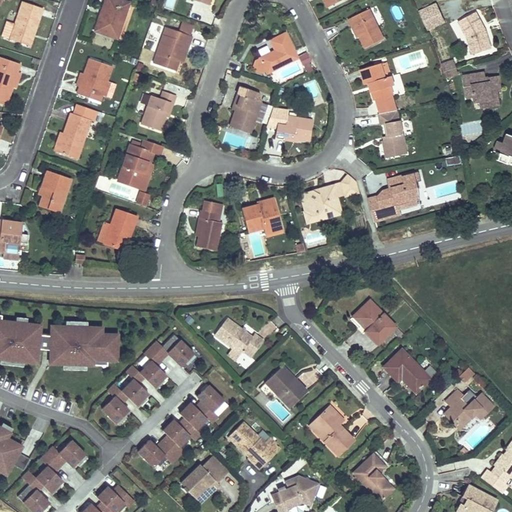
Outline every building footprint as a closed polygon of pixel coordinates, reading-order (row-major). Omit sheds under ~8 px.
[(100,14),(94,31),(116,39),(128,3),(119,0),(104,0),(101,11),(103,12),(102,15),(100,14)] [(33,34),(42,8),(22,2),(14,25),(9,40),(29,46),(32,37),(31,36),(32,33),(33,34)] [(418,9),(426,30),(446,22),(438,2),(418,9)] [(359,36),(365,48),(384,39),(369,9),(348,19),(352,27),(354,26),(359,36)] [(489,44),(485,31),(482,32),(480,28),(483,26),(475,12),(458,21),(467,38),(472,55),(484,51),(483,47),(489,44)] [(3,38),(9,40),(14,25),(8,23),(3,38)] [(188,46),(192,37),(165,27),(153,63),(175,71),(179,62),(182,63),(188,46)] [(273,54),(271,52),(259,58),(255,61),(252,65),(255,71),(261,73),(265,71),(267,74),(297,58),(285,33),(269,41),(274,50),(275,53),(273,54)] [(16,72),(19,64),(0,57),(0,99),(6,102),(11,87),(16,72)] [(106,81),(111,67),(89,59),(83,75),(79,86),(77,94),(99,102),(101,95),(106,81)] [(446,79),(459,75),(454,59),(441,62),(446,79)] [(371,92),(374,101),(393,95),(391,87),(395,86),(392,76),(389,77),(385,78),(383,68),(381,63),(361,70),(365,85),(369,84),(374,82),(377,91),(371,92)] [(11,87),(15,88),(20,74),(16,72),(11,87)] [(462,76),(466,98),(474,96),(475,102),(480,101),(486,100),(487,108),(499,106),(497,92),(500,91),(498,76),(485,78),(486,80),(478,81),(477,74),(462,76)] [(240,96),(235,111),(229,127),(249,134),(254,120),(260,102),(252,100),(255,92),(240,87),(237,95),(240,96)] [(160,131),(165,116),(169,103),(172,104),(175,96),(163,92),(160,99),(151,96),(141,125),(160,131)] [(240,96),(237,95),(234,103),(233,102),(231,110),(235,111),(240,96)] [(267,105),(260,102),(254,120),(261,123),(267,105)] [(92,121),(96,111),(75,104),(72,114),(70,113),(63,134),(56,152),(76,159),(90,120),(92,121)] [(309,140),(312,120),(287,116),(288,111),(272,108),(267,123),(266,126),(276,128),(274,138),(283,140),(284,136),(297,139),(309,140)] [(383,140),(386,158),(407,154),(400,121),(399,121),(397,111),(379,114),(381,125),(384,124),(386,136),(387,140),(384,140),(383,140)] [(462,123),(463,134),(479,133),(478,122),(462,123)] [(56,152),(63,134),(59,133),(53,151),(56,152)] [(511,135),(508,134),(504,143),(498,141),(495,151),(497,152),(497,154),(501,155),(501,154),(510,157),(511,156),(511,135)] [(144,141),(142,150),(130,145),(117,182),(138,189),(143,174),(145,175),(149,164),(153,154),(158,156),(161,146),(144,141)] [(452,146),(443,147),(444,156),(453,154),(452,146)] [(508,164),(510,157),(501,154),(501,155),(497,154),(497,152),(495,151),(492,150),(490,158),(508,164)] [(461,155),(446,156),(446,165),(461,165),(461,155)] [(143,174),(138,189),(143,191),(152,166),(149,164),(145,175),(143,174)] [(46,171),(40,188),(44,189),(42,195),(38,207),(58,213),(61,204),(60,203),(62,196),(64,196),(70,179),(46,171)] [(391,189),(391,190),(389,194),(378,197),(384,217),(400,212),(399,210),(398,204),(419,198),(418,188),(414,174),(404,177),(404,176),(388,180),(391,189)] [(348,175),(340,183),(343,194),(344,197),(351,195),(348,188),(355,181),(348,175)] [(351,195),(359,193),(358,191),(356,183),(355,181),(348,188),(351,195)] [(340,183),(333,185),(337,196),(343,194),(340,183)] [(317,213),(319,220),(339,215),(341,212),(337,196),(333,185),(321,188),(322,194),(319,195),(312,191),(305,193),(301,200),(304,211),(311,215),(317,213)] [(140,190),(135,201),(146,206),(151,194),(140,190)] [(258,208),(275,203),(273,198),(257,203),(257,205),(258,208)] [(399,210),(420,204),(419,198),(398,204),(399,210)] [(202,211),(200,210),(199,219),(201,219),(198,235),(196,247),(216,251),(222,223),(218,222),(222,205),(203,202),(202,211)] [(280,223),(275,203),(258,208),(257,205),(241,210),(247,232),(263,228),(280,223)] [(130,234),(136,217),(115,210),(110,225),(103,244),(120,250),(126,232),(130,234)] [(20,234),(21,224),(1,221),(0,226),(0,225),(0,252),(2,253),(3,253),(3,251),(5,241),(19,243),(26,244),(27,235),(20,234)] [(96,241),(103,244),(110,225),(103,222),(96,241)] [(263,228),(265,237),(283,233),(280,223),(263,228)] [(120,250),(124,251),(130,234),(126,232),(120,250)] [(305,252),(302,243),(295,245),(297,253),(305,252)] [(2,258),(16,260),(17,253),(3,251),(3,253),(2,253),(2,258)] [(75,255),(74,263),(84,264),(84,256),(75,255)] [(355,314),(368,328),(365,332),(377,345),(394,327),(369,301),(355,314)] [(365,332),(368,328),(355,314),(351,318),(365,332)] [(0,365),(23,368),(24,363),(37,365),(40,349),(49,350),(48,365),(62,366),(61,370),(86,371),(86,367),(94,367),(94,366),(106,367),(107,363),(119,363),(119,334),(104,333),(103,326),(87,326),(87,321),(65,321),(65,325),(49,325),(48,336),(41,335),(42,324),(28,323),(28,318),(16,317),(15,321),(2,320),(2,315),(0,315),(0,365)] [(250,358),(263,341),(254,334),(251,338),(226,318),(214,335),(239,355),(242,351),(250,358)] [(399,339),(403,335),(397,329),(393,333),(399,339)] [(194,352),(173,334),(161,346),(155,340),(143,353),(150,360),(138,372),(132,364),(125,371),(132,379),(121,390),(114,383),(105,391),(112,398),(100,410),(115,424),(129,410),(121,403),(127,398),(136,407),(148,395),(137,383),(143,378),(153,388),(166,375),(157,365),(167,355),(181,367),(194,352)] [(404,375),(407,379),(404,382),(415,393),(430,379),(401,349),(382,367),(397,382),(400,379),(404,375)] [(291,383),(294,380),(281,366),(278,370),(291,383)] [(473,374),(468,368),(458,377),(464,383),(473,374)] [(294,380),(291,383),(278,370),(264,383),(289,408),(306,392),(294,380)] [(225,400),(207,383),(195,397),(199,400),(194,405),(190,402),(179,414),(182,418),(177,423),(173,419),(161,430),(165,434),(154,445),(147,439),(136,451),(153,468),(164,456),(172,465),(185,451),(180,447),(189,437),(194,442),(202,434),(196,428),(206,418),(212,423),(219,415),(215,412),(225,400)] [(472,412),(474,414),(480,420),(493,408),(480,394),(466,406),(459,400),(463,396),(457,390),(444,403),(449,408),(445,413),(457,426),(472,412)] [(342,429),(340,431),(336,427),(339,425),(343,420),(329,406),(316,418),(321,423),(313,431),(337,456),(354,440),(342,429)] [(474,414),(472,412),(457,426),(445,413),(442,415),(457,430),(474,414)] [(308,426),(313,431),(321,423),(316,418),(308,426)] [(475,451),(494,427),(484,419),(464,443),(475,451)] [(0,472),(6,476),(23,444),(9,437),(13,429),(2,422),(0,426),(0,425),(0,472)] [(264,443),(242,423),(228,438),(245,454),(247,452),(251,455),(247,458),(256,466),(264,458),(268,462),(275,454),(271,450),(275,446),(276,445),(269,438),(264,443)] [(511,475),(511,441),(493,466),(495,467),(490,473),(487,470),(481,479),(500,493),(507,485),(504,483),(508,477),(510,478),(511,475)] [(59,488),(63,484),(54,476),(66,463),(73,471),(77,467),(85,458),(70,444),(59,456),(53,450),(40,463),(48,470),(36,482),(29,475),(23,482),(30,489),(18,501),(29,511),(45,511),(47,511),(50,507),(38,496),(44,490),(51,497),(59,488)] [(382,477),(381,479),(377,476),(379,474),(385,467),(372,453),(352,474),(380,503),(394,489),(382,477)] [(217,484),(230,472),(214,456),(202,467),(200,466),(181,484),(184,488),(183,489),(186,492),(188,492),(195,499),(208,486),(213,492),(219,486),(217,484)] [(88,460),(85,458),(77,467),(79,469),(88,460)] [(268,462),(264,458),(256,466),(260,470),(268,462)] [(320,486),(309,482),(309,481),(309,480),(308,480),(308,479),(307,479),(307,478),(306,478),(305,478),(305,479),(304,479),(303,480),(298,478),(285,484),(288,490),(285,491),(284,490),(283,490),(283,489),(282,489),(281,490),(280,490),(280,491),(279,491),(279,492),(279,493),(279,494),(272,497),(277,511),(286,511),(286,510),(302,503),(310,506),(314,496),(316,497),(320,486)] [(135,500),(118,483),(111,489),(106,487),(95,498),(98,501),(95,505),(90,502),(80,511),(115,511),(124,504),(128,508),(135,500)] [(489,511),(496,500),(468,486),(462,497),(466,499),(462,505),(460,504),(455,511),(489,511)] [(59,488),(51,497),(53,499),(62,490),(59,488)]
